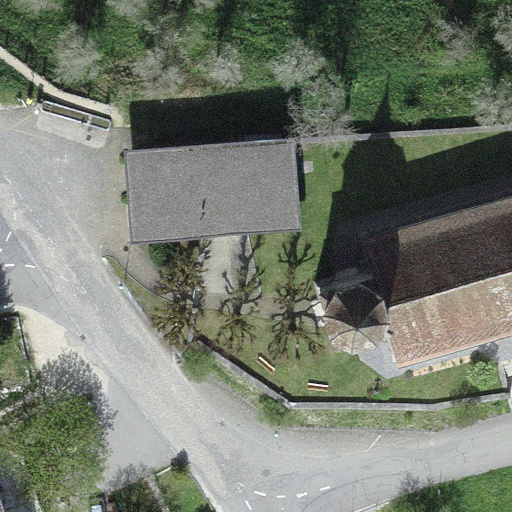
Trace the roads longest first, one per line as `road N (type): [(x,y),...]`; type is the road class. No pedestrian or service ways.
road 1 (tertiary): [(253,490),(46,232)]
road 2 (residential): [(253,490),(433,461),(511,439)]
